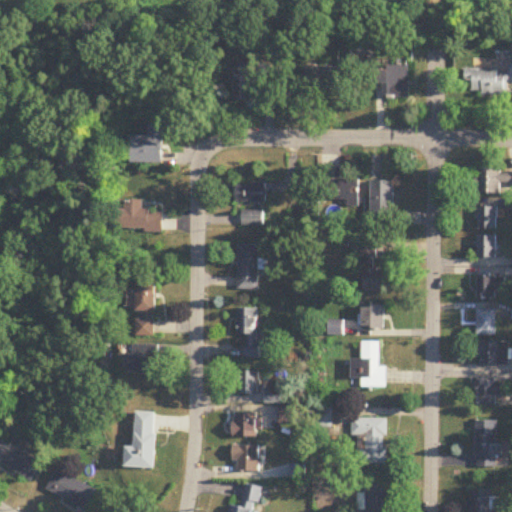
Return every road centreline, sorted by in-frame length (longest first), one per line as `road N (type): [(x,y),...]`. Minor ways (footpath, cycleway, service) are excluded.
road 1 (residential): [(428,511),(437,48)]
road 2 (residential): [(185,511),(195,461),(207,148)]
road 3 (residential): [(207,148),(222,141),(511,139)]
